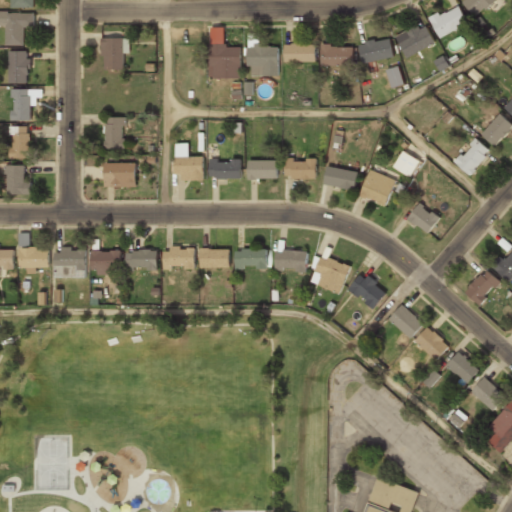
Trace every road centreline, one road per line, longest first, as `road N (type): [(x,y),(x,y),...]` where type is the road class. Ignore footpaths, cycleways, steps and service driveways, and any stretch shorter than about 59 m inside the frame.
road 1 (residential): [(0,212),(318,218),(373,240),(511,358)]
road 2 (residential): [(70,14),(339,11),(391,0)]
road 3 (residential): [(68,212),(69,0)]
road 4 (residential): [(426,282),(511,184)]
